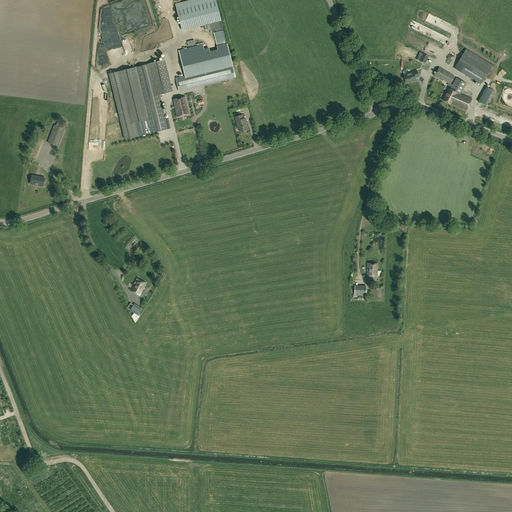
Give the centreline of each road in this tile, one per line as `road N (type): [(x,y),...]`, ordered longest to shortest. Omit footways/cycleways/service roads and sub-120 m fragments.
road 1 (unclassified): [(0,222),(377,113)]
road 2 (unclassified): [(113,511),(78,463),(44,462),(31,452),(0,370)]
road 3 (unclassified): [(377,113),(420,106),(511,140)]
road 4 (unclassified): [(377,113),(329,0)]
